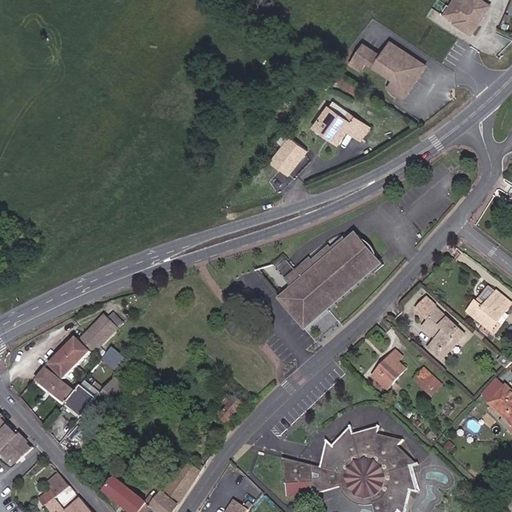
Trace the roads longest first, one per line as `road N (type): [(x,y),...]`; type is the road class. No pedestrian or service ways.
road 1 (residential): [(455,221),(248,427),(189,511)]
road 2 (secondary): [(143,265),(208,254),(304,221),(385,175)]
road 3 (secondary): [(385,175),(143,265)]
road 4 (secondary): [(143,265),(0,332)]
road 5 (tertiary): [(0,393),(104,511)]
